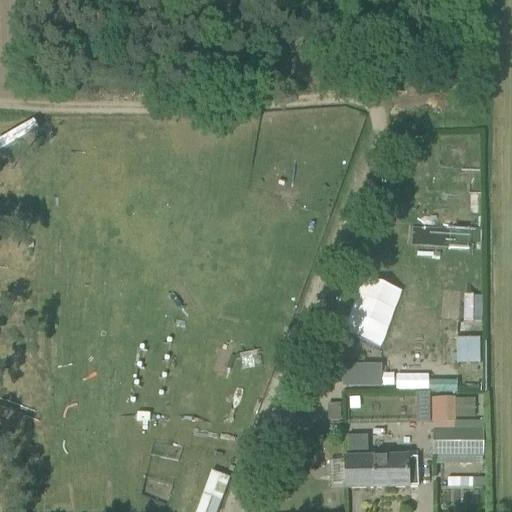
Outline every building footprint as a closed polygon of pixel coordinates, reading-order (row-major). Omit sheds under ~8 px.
[(456,365),(480,365),(480,339),(456,339),(456,365)] [(381,367),(343,367),(343,388),(381,388),(381,367)] [(428,389),(428,374),(395,375),(396,390),(428,389)] [(456,397),(432,398),(431,423),(456,422),(456,397)] [(433,428),(433,456),(484,457),(485,427),(433,428)] [(419,488),(418,459),(369,460),(368,437),(348,438),(349,460),(346,460),(346,490),(409,489),(409,488),(419,488)]
